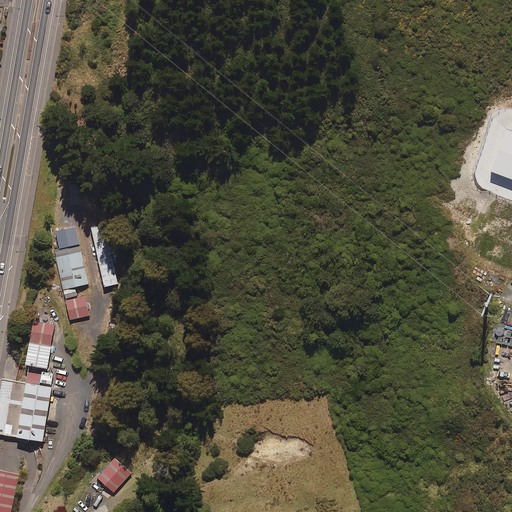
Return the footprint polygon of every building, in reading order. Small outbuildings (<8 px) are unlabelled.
[(511,127),(508,125),(491,169),(511,177),(511,127)] [(123,220),(102,226),(116,282),(137,276),(123,220)] [(100,278),(86,223),(56,230),(71,286),(100,278)] [(97,291),(73,297),(77,316),(102,310),(97,291)] [(64,320),(42,317),(39,338),(61,341),(64,320)] [(60,344),(37,340),(34,360),(57,364),(60,344)] [(60,383),(13,375),(4,430),(51,438),(60,383)] [(143,465),(125,450),(106,472),(125,487),(143,465)] [(18,511),(27,472),(3,467),(0,479),(0,511),(18,511)]
